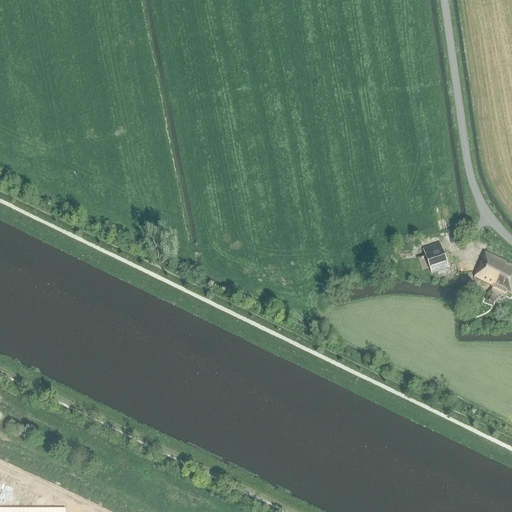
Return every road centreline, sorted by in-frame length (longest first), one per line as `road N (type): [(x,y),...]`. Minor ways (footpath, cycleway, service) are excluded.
road 1 (track): [(0,369),(293,511)]
road 2 (unclassified): [(511,240),(471,180),(443,0)]
